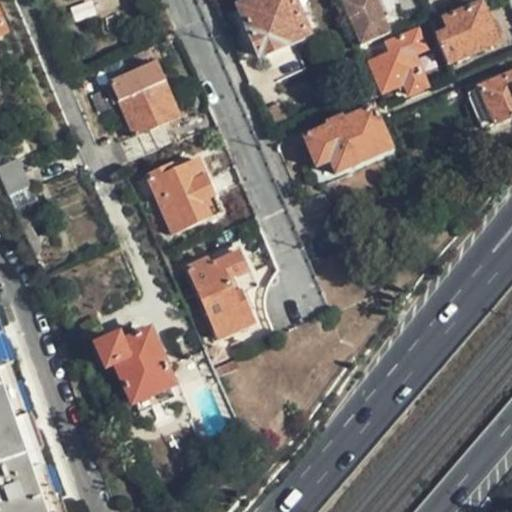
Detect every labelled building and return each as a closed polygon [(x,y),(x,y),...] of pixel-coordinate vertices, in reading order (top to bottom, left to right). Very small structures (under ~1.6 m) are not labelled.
[(305,36),(288,0),(264,0),(241,11),(253,34),(249,35),(260,59),(284,48),(283,46),(305,36)] [(343,12),(360,49),(375,43),(358,5),(343,12)] [(438,41),(448,67),(499,45),(482,5),(445,21),(450,35),(438,41)] [(413,59),(427,53),(420,34),(385,49),(388,57),(371,64),(383,94),(404,86),(408,96),(426,88),(413,59)] [(133,136),(112,147),(122,169),(161,151),(152,131),(178,119),(154,65),(110,85),(133,136)] [(495,128),(511,120),(511,77),(479,91),(495,128)] [(278,108),(261,115),(272,139),(289,131),(278,108)] [(390,151),(373,111),(343,124),(341,120),(326,126),(328,130),(305,140),(317,168),(329,163),(336,176),(390,151)] [(19,161),(0,169),(0,178),(13,208),(18,206),(15,201),(30,194),(28,188),(31,187),(19,161)] [(204,200),(213,196),(199,162),(174,173),(170,166),(144,178),(170,237),(212,219),(211,218),(204,200)] [(13,208),(19,221),(41,210),(31,187),(28,188),(30,194),(15,201),(18,206),(13,208)] [(296,196),(301,206),(307,204),(303,192),(296,196)] [(222,214),(213,196),(204,200),(211,218),(212,219),(222,214)] [(24,232),(34,255),(41,252),(35,238),(33,239),(28,231),(24,232)] [(209,265),(239,253),(235,246),(206,258),(209,265)] [(257,290),(239,253),(209,265),(206,258),(185,268),(217,341),(255,325),(242,296),(257,290)] [(70,333),(76,346),(100,335),(94,322),(70,333)] [(135,405),(170,389),(173,388),(149,333),(118,347),(116,341),(98,349),(107,369),(115,366),(133,406),(135,405)] [(209,366),(223,360),(219,352),(213,349),(204,353),(209,366)] [(0,511),(57,511),(0,354),(0,511)] [(175,401),(170,389),(135,405),(141,417),(175,401)]
